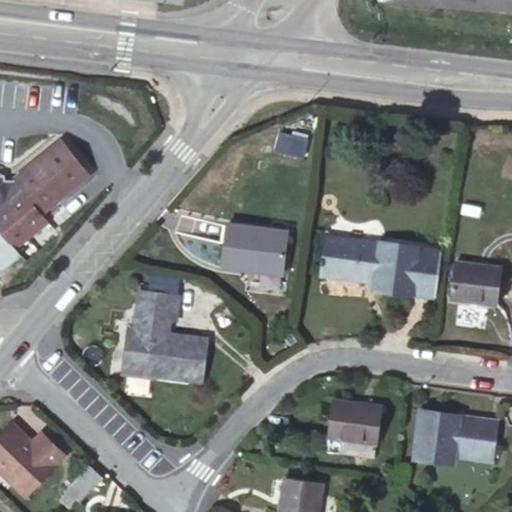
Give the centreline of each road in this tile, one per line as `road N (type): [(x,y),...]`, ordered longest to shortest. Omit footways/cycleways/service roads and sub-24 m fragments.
road 1 (residential): [(511,377),(320,355),(275,376),(162,492)]
road 2 (tertiary): [(195,133),(13,348)]
road 3 (primary): [(276,59),(511,84)]
road 4 (residential): [(13,348),(162,492)]
road 5 (primary): [(0,25),(203,50)]
